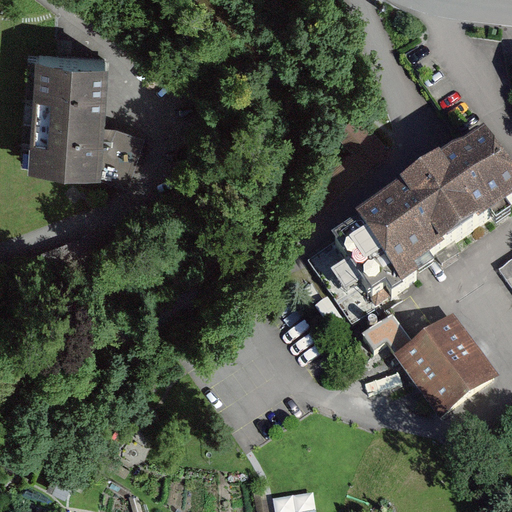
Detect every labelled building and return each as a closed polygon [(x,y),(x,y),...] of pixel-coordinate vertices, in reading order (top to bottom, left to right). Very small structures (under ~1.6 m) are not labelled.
[(103,58),(38,54),(31,166),(95,170),(103,58)] [(511,181),(482,137),(351,224),(397,293),(511,217),(511,181)] [(511,266),(498,276),(511,296),(511,266)] [(443,314),(389,355),(441,423),(495,382),(443,314)] [(319,511),(318,494),(277,497),(277,511),(319,511)]
